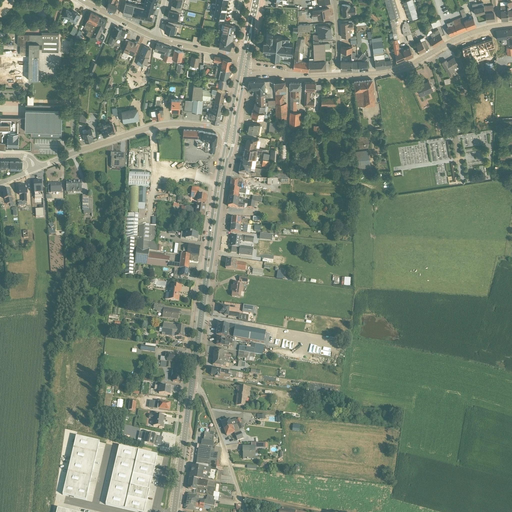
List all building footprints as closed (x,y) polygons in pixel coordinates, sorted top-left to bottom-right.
[(115,0),(108,0),(108,1),(108,2),(106,8),(114,12),(118,2),(115,0)] [(144,0),(143,7),(155,10),(157,4),(156,3),(157,0),(155,0),(144,0)] [(183,0),(171,0),(171,1),(172,1),(171,7),(181,10),(183,0)] [(390,23),(392,32),(393,37),(392,37),(396,60),(412,53),(409,44),(403,47),(402,45),(401,46),(400,45),(399,45),(397,36),(398,36),(395,25),(396,25),(397,23),(395,16),(399,15),(399,14),(395,0),(384,0),(389,17),(389,18),(390,23)] [(412,0),(405,0),(403,1),(409,19),(418,16),(412,0)] [(476,1),(471,2),(472,6),(473,6),(475,12),(484,10),(482,0),(476,1)] [(506,0),(499,0),(500,17),(507,17),(506,0)] [(148,20),(152,21),(155,10),(129,3),(125,2),(122,14),(126,15),(126,16),(132,17),(132,16),(136,17),(136,18),(148,21),(148,20)] [(492,2),(484,3),(485,18),(493,17),(492,2)] [(226,6),(215,4),(216,5),(214,11),(225,14),(227,6),(226,6)] [(341,5),(342,14),(350,14),(350,12),(355,12),(354,5),(350,5),(350,4),(341,5)] [(312,11),(312,16),(317,16),(318,20),(328,19),(328,15),(329,14),(329,9),(312,11)] [(64,18),(62,20),(63,22),(64,23),(66,22),(68,20),(75,24),(80,16),(72,11),(71,13),(66,10),(62,16),(64,18)] [(169,10),(167,18),(179,21),(181,13),(169,10)] [(214,11),(213,18),(224,20),(225,14),(214,11)] [(90,36),(99,16),(90,12),(84,27),(88,29),(86,34),(90,36)] [(446,25),(449,33),(466,27),(461,14),(446,21),(447,24),(446,25)] [(472,15),(463,18),(466,27),(475,23),(472,15)] [(107,20),(99,16),(90,36),(102,42),(102,41),(104,36),(100,34),(107,20)] [(440,23),(438,16),(434,18),(434,19),(430,21),(432,26),(440,23)] [(410,40),(411,40),(412,42),(414,41),(407,21),(406,21),(405,19),(403,20),(404,21),(402,22),(401,26),(403,33),(406,33),(408,39),(409,38),(410,40)] [(340,22),(341,35),(350,34),(350,26),(352,26),(352,21),(340,22)] [(235,26),(219,23),(218,30),(233,33),(235,26)] [(177,27),(166,24),(164,32),(175,34),(177,27)] [(313,35),(313,39),(318,39),(318,36),(331,35),(331,30),(331,27),(330,26),(317,27),(318,34),(313,35)] [(506,52),(511,51),(511,26),(495,28),(496,37),(501,37),(501,41),(505,41),(506,52)] [(122,40),(125,32),(121,30),(121,29),(115,27),(108,42),(109,42),(108,45),(112,46),(113,44),(114,44),(116,38),(122,40)] [(443,38),(437,27),(430,32),(432,35),(429,37),(430,40),(433,45),(443,38)] [(74,41),(79,43),(82,37),(80,36),(82,32),(79,30),(74,41)] [(231,45),(233,33),(218,30),(218,32),(222,33),(219,48),(229,50),(230,50),(230,49),(231,46),(231,45)] [(29,57),(29,82),(39,83),(39,48),(41,48),(41,52),(58,52),(58,32),(41,32),(41,35),(29,35),(18,35),(17,45),(20,45),(20,54),(22,57),(29,57)] [(292,66),(308,68),(308,59),(301,58),(302,52),(302,51),(304,39),(301,38),(302,32),(298,32),(292,66)] [(428,45),(423,35),(419,37),(420,39),(415,42),(419,50),(428,45)] [(260,43),(260,48),(262,48),(262,51),(264,51),(264,52),(266,52),(265,55),(270,56),(270,58),(279,59),(279,57),(282,57),(282,61),(289,62),(290,58),(293,44),(289,43),(289,39),(281,38),(281,37),(272,36),(272,37),(267,37),(266,37),(264,38),(264,40),(265,41),(263,41),(263,44),(260,43)] [(461,46),(464,54),(494,45),(494,44),(491,36),(461,46)] [(373,51),(383,50),(381,38),(371,40),(373,51)] [(128,40),(125,39),(124,44),(124,45),(126,45),(123,52),(122,54),(128,57),(128,56),(132,58),(132,57),(138,43),(134,41),(134,42),(134,43),(133,43),(128,40)] [(325,46),(330,46),(329,41),(313,42),(314,58),(325,58),(325,46)] [(164,54),(162,60),(171,63),(172,62),(173,56),(169,55),(172,48),(156,43),(154,51),(164,54)] [(340,67),(351,68),(351,67),(351,54),(351,45),(351,44),(340,44),(340,67)] [(140,54),(136,64),(146,69),(148,63),(147,62),(149,58),(148,57),(151,50),(143,46),(139,54),(140,54)] [(173,56),(172,62),(176,63),(177,60),(181,61),(183,52),(174,50),(173,56)] [(369,56),(362,50),(357,56),(358,67),(367,66),(367,58),(369,56)] [(384,58),(383,51),(373,53),(375,67),(391,65),(390,57),(384,58)] [(494,57),(494,52),(485,52),(484,72),(493,73),(494,62),(496,62),(496,57),(494,57)] [(445,57),(441,60),(448,71),(452,69),(452,70),(452,69),(459,65),(453,55),(446,59),(445,57)] [(216,67),(230,70),(231,60),(214,56),(213,62),(216,62),(215,65),(216,65),(216,67)] [(189,68),(196,70),(197,67),(199,59),(191,57),(190,65),(189,68)] [(325,68),(325,58),(308,59),(308,68),(325,68)] [(184,65),(177,64),(176,72),(183,73),(184,65)] [(0,71),(0,79),(6,80),(6,83),(15,83),(15,80),(24,80),(24,71),(15,71),(15,67),(6,67),(6,71),(0,71)] [(212,76),(212,77),(228,80),(230,70),(216,67),(215,74),(209,73),(209,76),(212,76)] [(228,80),(212,77),(204,76),(204,78),(207,79),(207,81),(203,80),(202,88),(210,89),(210,85),(226,88),(228,80)] [(363,103),(364,103),(375,102),(372,77),(354,79),(357,104),(363,103)] [(432,87),(428,78),(416,83),(420,92),(432,87)] [(287,105),(286,104),(286,101),(284,101),(283,92),(285,91),(284,80),(274,80),(276,105),(275,105),(276,119),(286,119),(286,114),(287,105)] [(300,80),(289,80),(290,104),(289,121),(289,126),(298,126),(299,122),(300,122),(300,110),(296,110),(296,105),(296,99),(299,99),(299,95),(298,94),(298,87),(300,87),(300,80)] [(315,80),(305,80),(303,103),(313,104),(314,99),(310,98),(310,97),(309,96),(309,89),(311,89),(311,87),(315,87),(315,80)] [(248,85),(247,89),(255,88),(255,92),(265,91),(264,81),(249,82),(248,85)] [(185,100),(184,110),(192,111),(192,113),(201,114),(202,106),(203,100),(202,88),(193,86),(191,100),(185,100)] [(225,91),(212,88),(212,89),(210,89),(202,88),(203,100),(223,102),(225,91)] [(265,91),(255,92),(256,101),(265,103),(265,91)] [(160,97),(156,96),(155,104),(155,105),(155,109),(157,119),(163,118),(162,113),(163,112),(163,108),(161,108),(160,100),(160,97)] [(180,100),(172,99),(171,111),(179,112),(180,100)] [(223,102),(203,100),(202,106),(204,106),(203,109),(206,109),(207,107),(210,107),(209,111),(220,114),(223,102)] [(252,107),(251,113),(263,116),(263,114),(265,114),(266,113),(268,103),(254,101),(253,107),(252,107)] [(25,118),(25,132),(30,132),(30,133),(30,137),(31,137),(61,137),(62,106),(25,105),(25,118)] [(122,111),(123,123),(139,121),(138,109),(122,111)] [(151,111),(149,112),(149,115),(151,115),(152,120),(157,119),(155,109),(151,110),(151,111)] [(220,114),(209,111),(208,117),(212,117),(210,123),(218,124),(220,114)] [(25,132),(25,118),(0,117),(0,148),(5,148),(5,147),(4,147),(4,144),(5,144),(7,144),(7,145),(18,145),(18,137),(18,136),(18,132),(25,132)] [(500,126),(511,126),(511,117),(500,117),(500,126)] [(109,123),(106,125),(109,134),(115,132),(112,124),(111,122),(109,122),(109,123)] [(249,122),(248,130),(260,132),(262,123),(260,123),(253,122),(253,123),(249,122)] [(109,134),(106,125),(103,126),(102,124),(99,125),(103,136),(109,134)] [(85,142),(86,141),(87,142),(89,141),(93,139),(92,135),(93,135),(91,128),(86,130),(85,129),(82,130),(85,142)] [(358,146),(370,144),(368,128),(355,131),(358,146)] [(463,141),(487,141),(487,130),(482,130),(482,128),(463,128),(463,141)] [(198,130),(183,129),(182,138),(193,138),(196,142),(197,142),(196,147),(197,147),(214,150),(217,135),(216,133),(198,131),(198,130)] [(511,144),(511,133),(501,134),(501,144),(511,144)] [(246,137),(245,144),(258,146),(260,138),(251,137),(250,138),(246,137)] [(245,144),(243,154),(260,157),(262,147),(245,144)] [(511,157),(511,146),(500,147),(500,157),(511,157)] [(365,148),(354,149),(356,167),(370,165),(368,148),(365,148)] [(256,156),(243,154),(242,162),(251,164),(250,165),(254,166),(256,156)] [(111,158),(111,168),(125,169),(125,155),(110,155),(110,158),(111,158)] [(0,161),(0,169),(22,169),(22,162),(0,161)] [(242,162),(240,169),(253,171),(254,166),(250,165),(251,164),(242,162)] [(254,179),(255,172),(240,169),(239,178),(252,179),(254,179)] [(150,188),(151,174),(129,172),(127,215),(126,215),(124,278),(134,278),(135,268),(147,269),(149,254),(157,254),(157,246),(156,246),(156,229),(157,229),(145,229),(146,226),(137,226),(138,220),(142,220),(145,218),(146,188),(150,188)] [(290,174),(269,173),(268,182),(290,183),(290,174)] [(42,182),(33,183),(34,200),(43,199),(42,182)] [(66,183),(67,193),(81,192),(81,182),(66,183)] [(50,194),(61,194),(61,184),(51,184),(51,183),(48,183),(48,193),(50,193),(50,194)] [(230,192),(247,194),(248,190),(247,190),(247,185),(231,183),(230,192)] [(17,202),(18,207),(26,206),(26,203),(27,202),(26,196),(27,195),(27,190),(25,190),(25,186),(24,186),(18,187),(19,196),(21,196),(21,202),(17,202)] [(9,190),(2,191),(4,200),(5,200),(6,205),(9,204),(10,207),(14,206),(14,203),(12,204),(11,199),(9,190)] [(196,205),(206,206),(207,199),(198,198),(199,191),(192,190),(190,201),(197,202),(196,205)] [(230,192),(229,201),(239,203),(239,200),(238,200),(239,197),(249,199),(249,195),(247,194),(230,192)] [(91,216),(94,216),(94,213),(92,213),(92,211),(92,199),(88,199),(88,196),(82,196),(82,197),(81,197),(81,205),(82,205),(82,211),(83,211),(83,214),(91,215),(91,216)] [(254,211),(257,212),(258,206),(229,201),(228,210),(244,212),(244,208),(247,208),(246,211),(254,212),(254,211)] [(43,209),(35,210),(35,218),(43,217),(43,209)] [(181,210),(181,215),(204,218),(205,210),(196,209),(196,213),(194,212),(193,210),(186,210),(185,211),(181,210)] [(232,222),(231,229),(244,230),(244,229),(247,229),(248,223),(232,222)] [(198,238),(181,236),(180,242),(197,244),(198,238)] [(241,241),(232,240),(231,244),(229,244),(228,250),(230,250),(230,251),(231,251),(231,256),(237,257),(238,252),(239,252),(238,258),(252,260),(253,252),(240,250),(241,244),(244,245),(252,246),(253,241),(244,240),(241,240),(241,241)] [(177,258),(198,260),(199,251),(188,249),(178,247),(177,258)] [(149,256),(147,269),(168,271),(169,261),(163,260),(163,258),(149,256)] [(197,267),(198,260),(179,258),(178,261),(180,262),(179,268),(168,267),(168,271),(188,273),(189,266),(190,266),(197,267)] [(225,272),(245,275),(246,267),(226,264),(225,272)] [(188,273),(174,272),(173,281),(173,282),(174,282),(174,283),(187,284),(188,273)] [(231,300),(240,301),(240,300),(243,301),(244,296),(242,296),(243,290),(242,289),(241,288),(241,286),(247,287),(247,286),(249,286),(249,284),(248,284),(248,282),(239,281),(239,286),(239,287),(233,287),(233,289),(231,289),(231,293),(232,294),(231,300)] [(341,281),(341,290),(350,290),(350,282),(341,281)] [(166,297),(165,303),(178,305),(180,296),(181,296),(182,290),(170,288),(170,293),(169,293),(168,297),(166,297)] [(159,309),(154,308),(153,313),(156,314),(156,315),(163,316),(162,321),(177,323),(178,317),(180,317),(180,314),(164,312),(164,309),(159,308),(159,309)] [(255,310),(243,308),(242,315),(254,317),(255,310)] [(220,311),(219,311),(219,313),(220,313),(219,317),(223,317),(223,319),(238,321),(239,317),(229,315),(229,311),(220,310),(220,311)] [(162,331),(160,331),(159,335),(162,336),(161,338),(178,341),(178,343),(183,344),(185,330),(163,327),(162,331)] [(234,334),(233,341),(234,342),(263,347),(265,335),(218,327),(217,331),(234,334)] [(234,334),(217,331),(216,339),(227,341),(227,343),(232,344),(234,344),(234,342),(233,341),(234,334)] [(296,352),(297,345),(293,344),(293,340),(286,339),(279,337),(279,341),(276,340),(274,347),(296,352)] [(216,348),(228,350),(229,347),(231,347),(232,344),(227,343),(216,341),(216,342),(216,343),(215,344),(216,344),(216,345),(216,348)] [(141,349),(140,353),(141,353),(141,354),(155,356),(155,351),(155,350),(155,348),(145,347),(145,349),(141,349)] [(239,349),(238,354),(255,357),(262,358),(264,349),(251,347),(250,351),(239,349)] [(218,355),(214,354),(213,361),(230,364),(230,358),(226,358),(227,355),(219,354),(218,355)] [(238,354),(237,361),(244,362),(244,365),(247,366),(247,364),(253,365),(255,357),(238,354)] [(160,360),(160,364),(166,365),(166,366),(175,367),(177,358),(165,356),(165,361),(160,360)] [(213,361),(212,369),(225,371),(226,367),(230,367),(230,364),(213,361)] [(175,368),(172,385),(180,386),(183,369),(175,368)] [(236,381),(243,382),(243,378),(242,378),(243,376),(212,372),(211,375),(210,375),(209,376),(210,378),(211,379),(214,379),(214,381),(223,382),(224,381),(229,382),(229,381),(230,380),(236,381)] [(155,389),(154,393),(159,394),(158,397),(170,399),(170,398),(171,398),(171,396),(171,395),(170,395),(170,394),(170,391),(155,389)] [(249,401),(250,392),(236,390),(235,394),(237,394),(235,410),(246,411),(247,401),(249,401)] [(103,410),(110,411),(112,399),(105,398),(103,410)] [(158,406),(149,405),(148,411),(168,414),(169,408),(164,407),(163,405),(162,404),(161,404),(160,404),(159,405),(158,406)] [(128,414),(135,415),(136,406),(129,405),(128,414)] [(166,420),(149,418),(148,422),(153,423),(153,426),(153,430),(163,432),(164,427),(163,427),(163,424),(165,424),(166,420)] [(242,428),(245,427),(243,422),(240,423),(240,422),(236,423),(235,422),(230,424),(229,423),(221,426),(223,432),(241,427),(242,428)] [(237,444),(243,442),(240,435),(239,433),(243,432),(241,427),(223,432),(226,439),(234,436),(237,444)] [(201,449),(213,450),(213,446),(212,445),(214,436),(216,436),(215,433),(214,433),(214,432),(210,431),(209,437),(204,437),(203,444),(202,444),(201,449)] [(139,436),(138,442),(143,443),(142,446),(152,449),(153,448),(161,449),(162,441),(139,436)] [(62,498),(86,504),(99,445),(76,440),(62,498)] [(243,456),(243,463),(257,463),(257,454),(255,454),(255,452),(267,452),(267,446),(251,446),(251,450),(242,450),(242,456),(243,456)] [(214,451),(214,450),(198,448),(196,467),(209,469),(208,471),(222,473),(222,469),(218,469),(221,451),(214,451)] [(157,459),(119,450),(105,508),(120,511),(144,511),(146,506),(149,494),(148,493),(151,482),(152,483),(157,459)] [(190,481),(216,485),(218,474),(216,473),(208,471),(209,469),(196,467),(194,470),(192,470),(190,481)] [(216,486),(189,482),(187,492),(194,493),(193,496),(213,500),(213,496),(215,496),(216,486)] [(196,498),(187,497),(186,504),(214,509),(214,504),(213,504),(214,501),(207,499),(206,503),(198,503),(199,499),(196,499),(196,498)]
